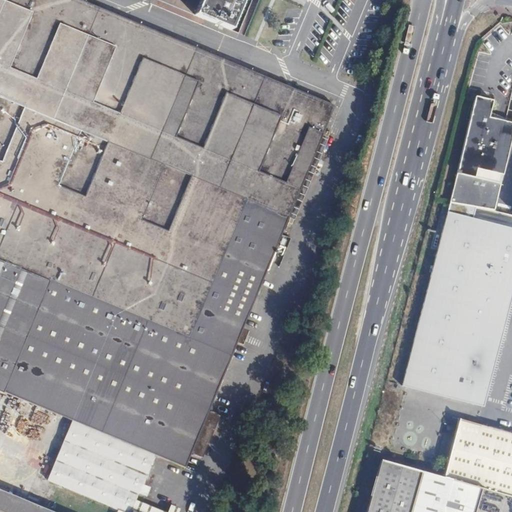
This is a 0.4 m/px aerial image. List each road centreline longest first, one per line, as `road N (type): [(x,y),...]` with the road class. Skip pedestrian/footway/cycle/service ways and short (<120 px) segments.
road 1 (primary): [(422,0),(291,511)]
road 2 (primary): [(324,511),(435,75)]
